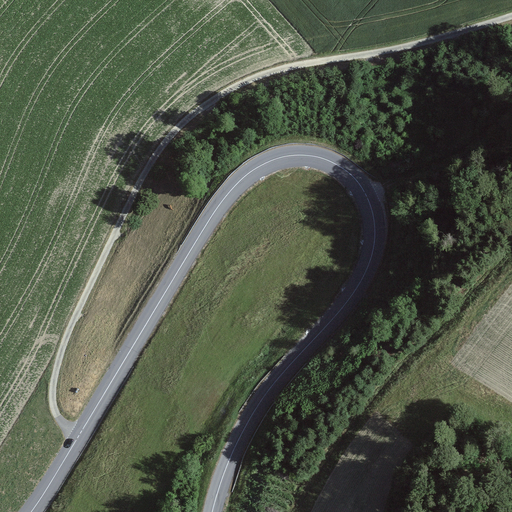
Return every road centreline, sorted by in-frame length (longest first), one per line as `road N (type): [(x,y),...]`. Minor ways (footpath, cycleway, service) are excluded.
road 1 (secondary): [(31,511),(215,210),(246,175),(291,155),(331,162),(359,184),(374,219),(373,250),(348,299),(256,407),(212,511)]
road 2 (track): [(78,436),(54,409),(66,338),(135,186),(201,105),(297,65),(511,16)]
